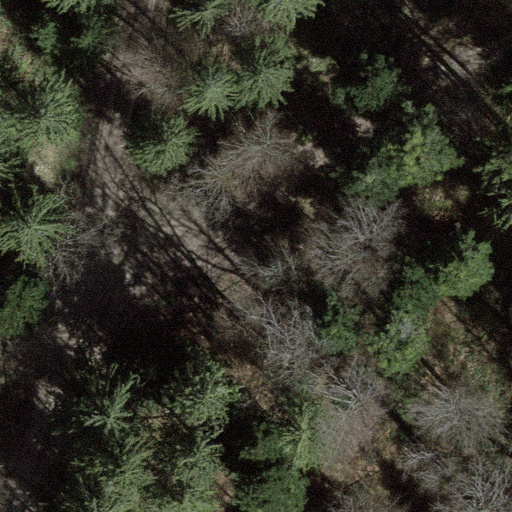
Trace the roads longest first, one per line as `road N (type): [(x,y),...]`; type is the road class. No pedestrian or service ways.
road 1 (track): [(134,0),(86,285),(22,511)]
road 2 (track): [(511,54),(436,81),(199,232),(86,285)]
